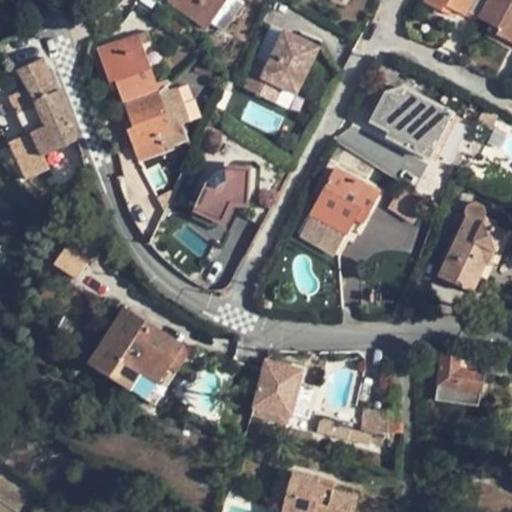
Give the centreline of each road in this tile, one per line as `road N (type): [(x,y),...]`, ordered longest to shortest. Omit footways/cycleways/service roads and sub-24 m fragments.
road 1 (residential): [(224,319),(188,297),(136,239),(103,176),(57,43)]
road 2 (residential): [(377,33),(224,319)]
road 3 (residential): [(511,327),(312,336),(224,319)]
road 4 (residential): [(377,33),(511,105)]
